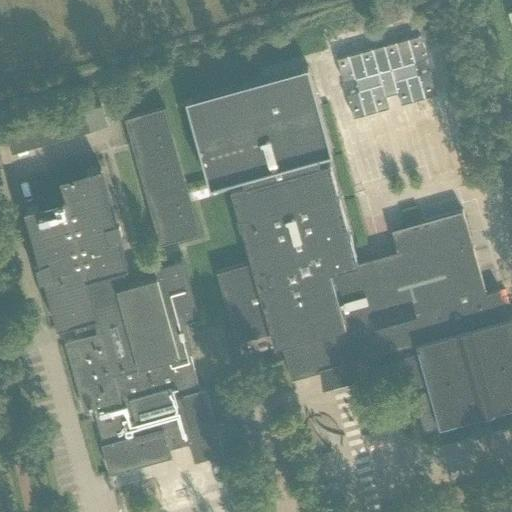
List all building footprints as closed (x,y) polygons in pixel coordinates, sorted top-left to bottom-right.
[(342,99),(430,74),(424,51),(335,75),(342,99)] [(511,315),(508,317),(500,288),(486,292),(463,209),(392,229),(398,250),(358,261),(329,160),(320,163),(317,154),(332,150),(308,65),(186,100),(210,185),(242,176),(244,184),(231,188),(240,220),(237,221),(241,235),(244,234),(251,261),(217,271),(236,341),(271,331),(275,345),(282,343),(291,378),(416,343),(429,388),(413,392),(424,430),(439,426),(511,405),(511,315)] [(84,107),(7,129),(12,148),(90,127),(84,107)] [(200,233),(164,108),(126,119),(161,244),(200,233)] [(66,197),(24,208),(28,223),(57,325),(72,321),(77,338),(66,341),(74,372),(76,378),(77,382),(85,409),(85,410),(94,408),(104,443),(102,443),(110,472),(172,455),(170,447),(190,441),(195,460),(224,451),(206,387),(200,388),(190,353),(194,352),(185,322),(200,318),(184,259),(155,267),(157,274),(132,281),(127,282),(123,267),(128,266),(104,181),(100,166),(60,177),(66,197)] [(321,366),(324,387),(363,375),(355,357),(321,366)] [(224,458),(213,460),(216,472),(227,469),(224,458)] [(228,472),(217,475),(220,486),(231,483),(228,472)]
